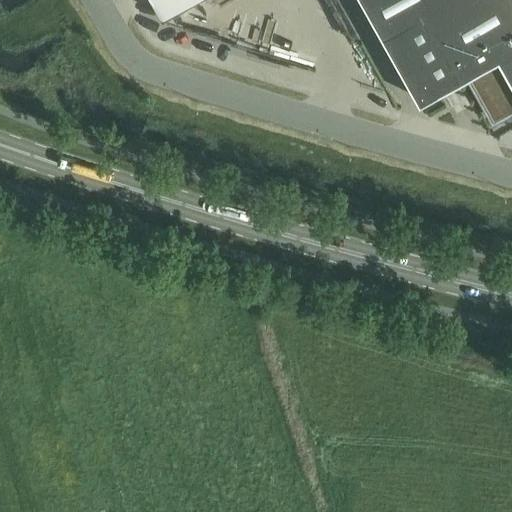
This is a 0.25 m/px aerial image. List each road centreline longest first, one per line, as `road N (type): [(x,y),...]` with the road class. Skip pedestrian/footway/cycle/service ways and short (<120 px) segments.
road 1 (primary): [(511,293),(208,217),(0,144)]
road 2 (unclassified): [(511,174),(159,73),(131,58),(96,0)]
road 3 (unknown): [(441,155),(355,0)]
